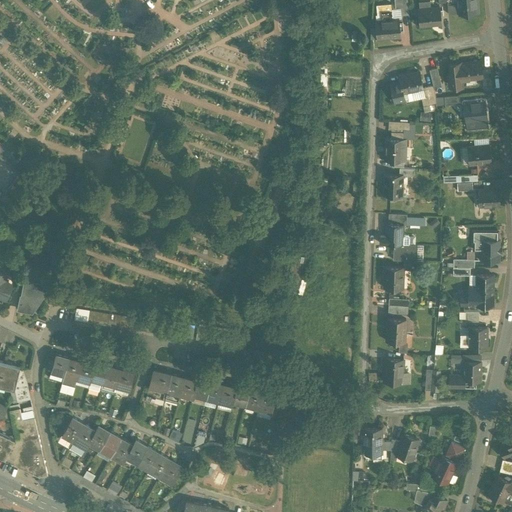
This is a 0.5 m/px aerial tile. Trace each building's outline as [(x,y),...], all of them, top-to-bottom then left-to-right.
[(407,0),(394,0),(395,4),(400,3),(401,15),(409,14),(407,0)] [(474,0),(457,0),(459,13),(478,12),(477,1),(475,1),(474,0)] [(391,3),(376,5),(377,14),(375,15),(376,21),(375,21),(377,39),(391,38),(400,37),(399,28),(403,28),(402,22),(399,22),(398,18),(392,19),(391,3)] [(439,7),(418,9),(420,26),(441,23),(439,7)] [(460,62),(448,64),(449,74),(447,74),(448,85),(456,84),(456,86),(466,85),(466,79),(481,77),(482,78),(480,60),(480,61),(461,63),(461,62),(460,62)] [(437,68),(429,70),(433,85),(441,83),(437,68)] [(127,73),(122,71),(117,75),(118,81),(124,83),(129,79),(127,73)] [(419,72),(399,76),(400,82),(390,84),(394,102),(406,99),(404,92),(422,88),(419,72)] [(433,85),(426,87),(428,94),(424,95),(428,112),(436,110),(436,97),(433,85)] [(459,95),(444,96),(445,105),(460,104),(459,95)] [(485,101),(464,103),(466,129),(487,127),(486,118),(485,101)] [(409,122),(388,121),(388,129),(403,130),(409,130),(409,122)] [(403,130),(391,129),(391,138),(385,138),(385,139),(386,139),(385,159),(385,160),(392,160),(403,161),(403,160),(402,160),(403,149),(405,149),(406,139),(403,139),(403,130)] [(489,145),(467,147),(469,164),(491,161),(489,145)] [(10,152),(5,148),(0,154),(0,158),(2,160),(10,152)] [(14,156),(10,152),(2,160),(6,164),(14,156)] [(14,156),(6,164),(10,168),(18,159),(14,156)] [(18,159),(10,168),(14,171),(22,163),(18,159)] [(22,163),(14,171),(17,177),(26,183),(33,174),(22,163)] [(404,168),(399,168),(399,175),(402,175),(415,176),(416,168),(404,168)] [(470,174),(461,174),(461,181),(477,180),(477,169),(470,169),(470,174)] [(399,175),(384,174),(384,195),(390,195),(390,196),(401,197),(402,175),(399,175)] [(26,183),(17,177),(14,181),(22,188),(26,183)] [(22,188),(14,181),(10,185),(19,192),(22,188)] [(472,182),(457,183),(457,191),(472,190),(472,182)] [(19,192),(10,185),(7,190),(16,197),(19,192)] [(490,189),(478,190),(478,189),(477,189),(479,207),(480,207),(480,206),(491,205),(491,206),(500,205),(498,187),(489,188),(490,189)] [(16,197),(7,190),(3,194),(12,201),(16,197)] [(407,214),(388,213),(388,221),(400,222),(400,224),(403,224),(403,225),(406,225),(407,214)] [(400,224),(386,224),(386,229),(387,229),(386,243),(386,244),(393,244),(402,244),(401,243),(401,234),(403,235),(403,234),(403,225),(403,224),(400,224)] [(407,235),(403,234),(403,235),(401,234),(401,243),(402,244),(409,244),(409,236),(407,235)] [(498,240),(480,240),(480,248),(480,249),(481,249),(482,260),(474,259),(474,260),(482,260),(481,260),(498,260),(498,252),(498,247),(498,240)] [(417,244),(402,244),(393,244),(393,260),(417,261),(417,245),(417,244)] [(474,259),(457,259),(457,267),(470,267),(474,267),(474,260),(474,259)] [(29,265),(25,281),(42,284),(53,287),(52,276),(42,268),(29,265)] [(403,267),(386,266),(385,279),(384,279),(384,288),(402,288),(403,267)] [(457,267),(453,267),(453,275),(470,275),(470,267),(457,267)] [(6,275),(0,272),(0,296),(6,299),(11,286),(3,283),(6,275)] [(493,274),(476,274),(476,286),(469,286),(469,293),(461,293),(461,302),(464,305),(492,305),(492,296),(493,296),(493,274)] [(42,284),(25,281),(22,298),(21,302),(20,303),(21,303),(20,308),(31,310),(43,293),(42,284)] [(403,306),(388,305),(388,313),(408,314),(408,306),(403,306)] [(116,314),(76,308),(74,319),(114,326),(116,314)] [(478,311),(465,311),(465,321),(478,321),(478,311)] [(148,320),(116,314),(114,326),(146,331),(148,320)] [(406,319),(387,318),(387,319),(388,319),(387,332),(387,331),(386,341),(392,341),(392,345),(399,345),(399,342),(404,342),(406,319)] [(168,323),(148,320),(146,331),(166,334),(168,323)] [(175,324),(168,323),(166,334),(173,336),(175,324)] [(194,328),(178,326),(177,336),(193,338),(194,328)] [(225,332),(198,327),(196,339),(223,344),(225,332)] [(487,327),(468,327),(469,327),(469,335),(468,335),(460,335),(460,346),(469,346),(469,347),(486,347),(487,327)] [(232,333),(225,332),(223,344),(230,345),(232,333)] [(268,339),(232,333),(230,345),(266,350),(268,339)] [(69,357),(56,353),(51,370),(64,374),(69,357)] [(82,360),(69,357),(64,374),(62,383),(75,386),(77,377),(82,360)] [(403,359),(386,358),(385,372),(384,372),(384,381),(402,382),(403,359)] [(94,364),(82,360),(77,377),(90,381),(91,378),(94,364)] [(108,364),(95,361),(94,364),(91,378),(103,382),(108,364)] [(464,375),(450,375),(450,386),(466,387),(466,381),(480,381),(480,380),(480,362),(481,362),(481,361),(464,361),(464,375)] [(11,366),(5,365),(6,364),(0,362),(0,382),(14,386),(15,390),(28,387),(27,381),(22,369),(18,368),(19,367),(11,365),(11,366)] [(121,368),(108,364),(103,382),(116,385),(121,368)] [(134,372),(121,368),(116,385),(129,389),(134,372)] [(171,373),(153,368),(146,394),(151,396),(155,397),(165,399),(171,373)] [(184,376),(171,373),(165,399),(177,402),(180,393),(184,377),(184,376)] [(197,380),(184,377),(180,393),(193,397),(193,394),(197,380)] [(210,380),(198,377),(197,380),(193,394),(206,397),(210,380)] [(223,384),(210,380),(206,397),(219,400),(223,384)] [(236,387),(223,384),(219,400),(232,404),(233,401),(236,387)] [(250,387),(237,384),(236,387),(233,401),(245,404),(250,387)] [(28,387),(15,390),(17,402),(31,399),(28,387)] [(262,391),(250,387),(245,404),(258,407),(262,391)] [(275,394),(262,391),(258,407),(271,411),(275,394)] [(206,397),(193,394),(193,397),(191,402),(204,405),(206,397)] [(230,411),(232,404),(219,400),(217,408),(230,411)] [(34,416),(22,419),(20,407),(9,409),(14,434),(15,438),(6,458),(30,469),(30,468),(44,465),(45,467),(46,467),(34,416)] [(269,418),(271,411),(258,407),(256,415),(269,418)] [(72,416),(62,433),(74,440),(83,423),(72,416)] [(196,419),(187,417),(182,440),(190,444),(196,419)] [(95,429),(83,423),(74,440),(69,448),(80,454),(85,447),(89,440),(95,430),(95,429)] [(109,431),(98,424),(95,429),(95,430),(89,440),(100,446),(109,431)] [(437,426),(430,425),(427,440),(434,441),(437,426)] [(381,428),(364,428),(363,428),(364,428),(364,449),(363,449),(363,457),(373,458),(373,449),(381,449),(381,441),(381,428)] [(195,441),(202,442),(205,431),(198,430),(195,441)] [(8,435),(0,431),(0,455),(6,458),(15,438),(14,434),(8,434),(8,435)] [(109,431),(100,446),(112,453),(121,437),(109,431)] [(419,439),(402,433),(402,434),(400,441),(396,453),(390,451),(390,458),(395,460),(398,454),(412,459),(419,439)] [(121,437),(112,453),(123,460),(135,439),(132,444),(121,437)] [(400,441),(391,438),(391,441),(390,450),(390,451),(396,453),(400,441)] [(147,445),(135,439),(123,460),(124,460),(127,454),(138,461),(147,445)] [(391,441),(381,441),(381,449),(390,450),(391,441)] [(464,448),(451,442),(445,456),(446,453),(459,459),(464,448)] [(147,445),(138,461),(149,468),(158,452),(147,445)] [(170,459),(158,452),(149,468),(161,474),(170,459)] [(445,456),(441,454),(437,463),(431,460),(428,466),(434,468),(431,475),(433,476),(433,477),(433,479),(436,479),(437,478),(447,483),(448,481),(451,474),(452,473),(451,472),(456,461),(445,456)] [(170,459),(161,474),(173,481),(181,465),(170,459)] [(511,461),(502,459),(499,471),(511,473),(511,461)] [(457,476),(451,474),(448,481),(453,484),(457,476)] [(504,478),(497,475),(488,494),(494,497),(493,499),(497,501),(499,499),(502,501),(502,500),(503,500),(506,492),(511,495),(511,491),(511,480),(511,481),(504,478)] [(122,485),(113,480),(107,490),(115,494),(117,493),(122,485)] [(436,494),(431,491),(430,492),(429,491),(417,489),(418,483),(406,482),(406,488),(416,488),(416,489),(418,490),(416,500),(425,504),(421,511),(440,511),(443,506),(447,499),(436,494)] [(449,493),(439,488),(436,494),(447,499),(449,493)] [(511,491),(511,495),(506,492),(503,500),(502,500),(502,501),(510,504),(511,503),(511,491)] [(198,511),(200,503),(186,501),(183,511),(198,511)] [(212,511),(214,506),(200,503),(198,511),(212,511)]
